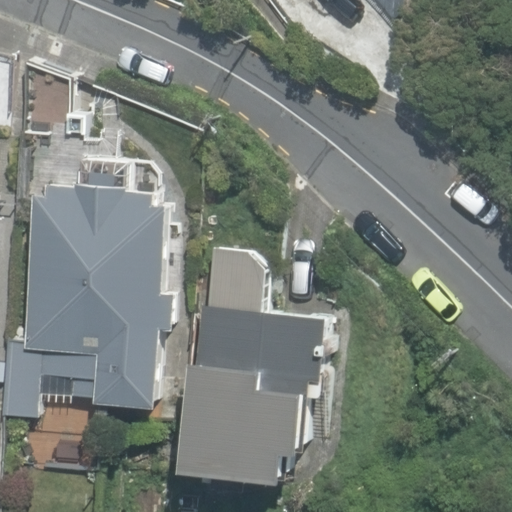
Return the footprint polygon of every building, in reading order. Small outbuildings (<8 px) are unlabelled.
[(326,0),(298,41),(375,93),(403,52),(326,0)] [(0,130),(9,132),(17,55),(0,53),(0,130)] [(28,127),(72,134),(77,75),(33,59),(28,127)] [(11,413),(49,416),(51,372),(81,374),(80,392),(108,394),(108,398),(169,402),(171,402),(172,386),(173,376),(176,323),(189,324),(191,287),(179,287),(185,200),(169,199),(169,189),(140,188),(141,161),(90,158),(88,184),(56,182),(56,193),(44,193),(34,338),(16,337),(11,413)] [(202,463),(302,472),(305,442),(321,443),(326,382),(339,384),(345,314),(275,308),(277,267),(260,249),(225,248),(222,303),(216,302),(202,463)]
